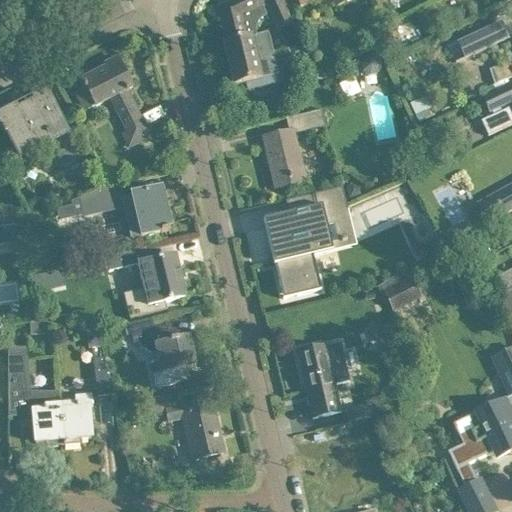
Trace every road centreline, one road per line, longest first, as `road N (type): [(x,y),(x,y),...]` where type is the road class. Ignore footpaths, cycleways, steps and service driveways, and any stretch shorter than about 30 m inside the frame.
road 1 (residential): [(294,500),(175,0)]
road 2 (unclassified): [(294,500),(177,504),(0,474)]
road 3 (unclassified): [(0,65),(129,0)]
